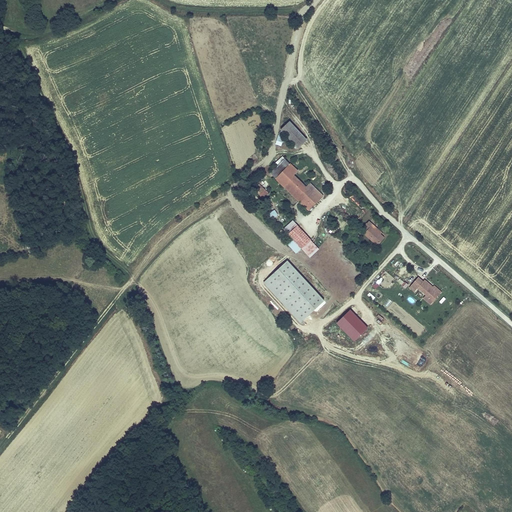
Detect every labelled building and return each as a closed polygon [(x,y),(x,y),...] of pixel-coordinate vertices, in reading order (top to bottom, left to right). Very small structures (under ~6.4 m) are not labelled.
[(283,132),(297,146),(306,138),(292,123),(283,132)] [(271,173),(276,178),(290,163),(285,158),(271,173)] [(306,186),(295,174),(298,171),(290,163),(276,178),(285,187),(289,183),(308,203),(305,206),(309,210),(323,195),(310,183),(306,186)] [(308,203),(289,183),(285,187),(305,206),(308,203)] [(261,184),(255,190),(261,196),(266,190),(261,184)] [(319,248),(299,226),(297,228),(291,222),(284,228),(310,256),(319,248)] [(368,222),(361,230),(377,244),(384,236),(368,222)] [(323,301),(286,261),(263,282),(299,322),(323,301)] [(423,282),(419,278),(410,287),(415,291),(418,287),(426,294),(423,298),(431,304),(441,291),(435,285),(433,287),(425,280),(423,282)] [(354,342),(368,328),(349,309),(336,324),(354,342)]
